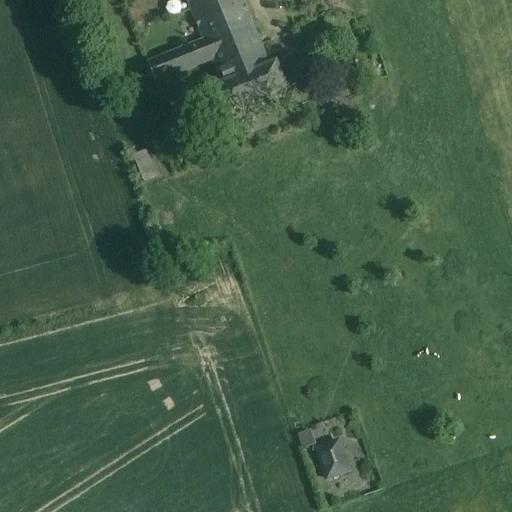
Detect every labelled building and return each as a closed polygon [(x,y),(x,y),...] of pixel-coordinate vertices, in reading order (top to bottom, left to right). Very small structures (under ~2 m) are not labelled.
[(187,0),(193,14),(227,0),(187,0)] [(212,62),(214,67),(263,47),(243,0),(227,0),(193,14),(204,42),(212,62)] [(157,84),(212,62),(204,42),(149,64),(157,84)] [(263,47),(214,67),(223,88),(217,90),(227,115),(287,91),(277,66),(271,68),(263,47)] [(143,182),(157,178),(148,150),(134,154),(143,182)] [(357,472),(345,442),(318,452),(330,482),(357,472)]
